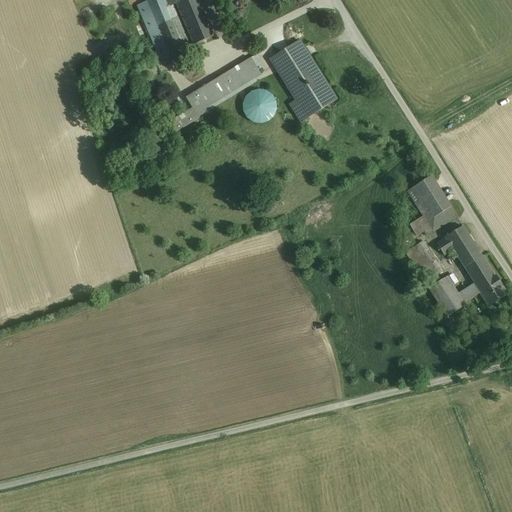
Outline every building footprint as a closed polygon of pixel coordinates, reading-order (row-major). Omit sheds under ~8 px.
[(169,7),(165,0),(150,0),(146,2),(169,55),(186,48),(169,7)] [(199,0),(174,0),(178,6),(194,45),(215,36),(199,0)] [(169,55),(146,2),(138,5),(160,59),(169,55)] [(336,100),(300,41),(270,60),(296,101),(290,105),(300,122),(336,100)] [(251,58),(186,98),(192,108),(167,124),(173,134),(199,119),(198,117),(210,110),(256,82),(254,79),(261,75),(251,58)] [(275,113),(276,107),(274,101),(271,96),(266,92),(259,91),(253,92),(248,96),(245,101),(243,107),(245,114),(248,119),(254,122),(260,123),(266,122),(271,118),(275,113)] [(431,176),(407,192),(415,204),(422,199),(439,189),(431,176)] [(439,189),(422,199),(431,213),(424,218),(432,231),(456,216),(439,189)] [(431,213),(422,199),(415,204),(424,218),(431,213)] [(463,226),(445,238),(450,247),(469,236),(463,226)] [(469,236),(450,247),(453,250),(465,269),(482,257),(469,236)] [(445,238),(436,244),(444,256),(453,250),(450,247),(445,238)] [(427,273),(430,278),(439,272),(420,243),(403,254),(419,278),(427,273)] [(506,294),(482,257),(465,269),(475,284),(481,294),(489,306),(506,294)] [(463,306),(446,281),(429,292),(446,318),(463,306)] [(481,294),(475,284),(461,293),(468,303),(481,294)]
